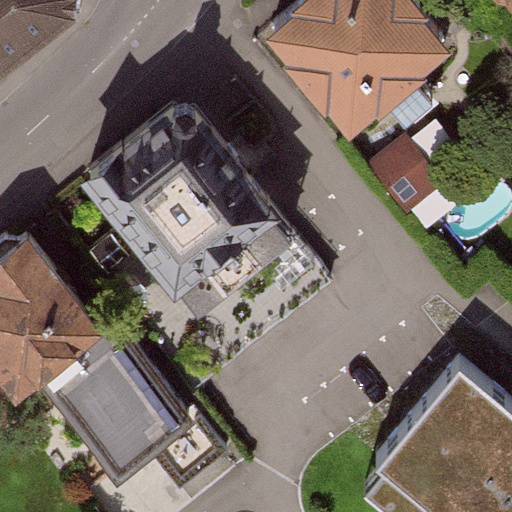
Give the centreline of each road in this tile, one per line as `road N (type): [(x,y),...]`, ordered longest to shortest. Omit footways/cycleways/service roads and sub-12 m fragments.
road 1 (unclassified): [(177,0),(389,255),(384,282),(294,373),(269,480),(281,511)]
road 2 (residential): [(0,157),(161,0)]
